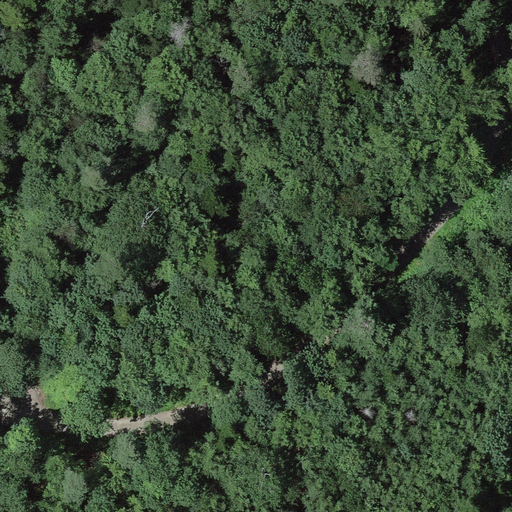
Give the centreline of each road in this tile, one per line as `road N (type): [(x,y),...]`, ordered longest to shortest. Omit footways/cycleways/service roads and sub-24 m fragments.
road 1 (track): [(278,372),(402,265),(489,153),(508,85),(484,0)]
road 2 (unclassified): [(0,415),(75,425),(147,422),(220,402),(278,372)]
